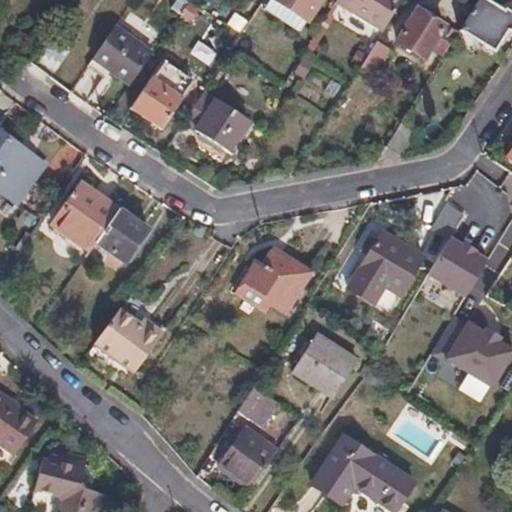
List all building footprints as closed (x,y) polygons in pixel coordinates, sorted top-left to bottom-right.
[(170,25),(177,16),(186,3),(181,0),(177,0),(163,20),(170,25)] [(188,24),(199,8),(188,0),(186,3),(177,16),(188,24)] [(268,0),(268,1),(280,9),(282,11),(285,6),(305,19),(318,0),(268,0)] [(381,32),(401,0),(334,0),(334,2),(341,6),(381,32)] [(511,25),(511,17),(485,0),(477,0),(458,31),(493,54),(511,25)] [(282,11),(280,9),(268,1),(262,9),(275,16),(297,31),(305,19),(285,6),(282,11)] [(312,52),(341,6),(334,2),(305,48),(312,52)] [(430,49),(441,57),(455,35),(440,25),(441,23),(433,17),(432,20),(416,10),(396,42),(423,60),(430,49)] [(240,36),(247,26),(233,16),(226,26),(240,36)] [(92,58),(129,84),(151,52),(114,26),(92,58)] [(48,51),(60,60),(73,41),(61,32),(48,51)] [(375,42),(359,67),(374,76),(390,52),(375,42)] [(160,130),(181,98),(151,78),(130,109),(160,130)] [(203,92),(183,123),(226,151),(246,120),(203,92)] [(401,123),(385,147),(400,156),(416,132),(401,123)] [(0,188),(17,201),(44,165),(0,133),(0,188)] [(95,242),(118,209),(80,183),(50,225),(88,253),(95,242)] [(462,214),(447,202),(430,230),(447,240),(462,214)] [(148,230),(118,209),(95,242),(123,263),(148,230)] [(386,288),(395,294),(400,297),(423,257),(381,232),(357,271),(384,287),(386,288)] [(486,261),(449,238),(447,240),(427,275),(464,297),(486,261)] [(88,253),(85,258),(99,267),(104,260),(118,270),(123,263),(95,242),(88,253)] [(283,316),(311,273),(282,256),(272,271),(256,262),(234,297),(262,315),(267,306),(283,316)] [(384,287),(357,271),(347,287),(373,304),(384,287)] [(389,304),(395,294),(386,288),(380,298),(389,304)] [(138,322),(119,309),(93,344),(134,372),(163,333),(148,321),(144,327),(138,322)] [(511,346),(511,342),(465,314),(462,319),(452,313),(428,351),(442,360),(444,355),(491,382),(511,346)] [(144,327),(148,321),(142,317),(138,322),(144,327)] [(357,361),(316,336),(292,372),(334,398),(357,361)] [(491,389),(468,374),(457,391),(480,404),(491,389)] [(257,406),(264,395),(253,387),(246,398),(257,406)] [(7,403),(10,397),(0,390),(0,445),(11,453),(34,423),(15,408),(7,403)] [(18,403),(10,397),(7,403),(15,408),(18,403)] [(218,468),(250,490),(277,450),(245,429),(218,468)] [(344,438),(313,484),(342,505),(355,486),(394,511),(413,483),(344,438)] [(61,499),(56,511),(98,511),(103,498),(88,494),(80,476),(84,463),(47,452),(43,464),(38,463),(31,490),(61,499)]
